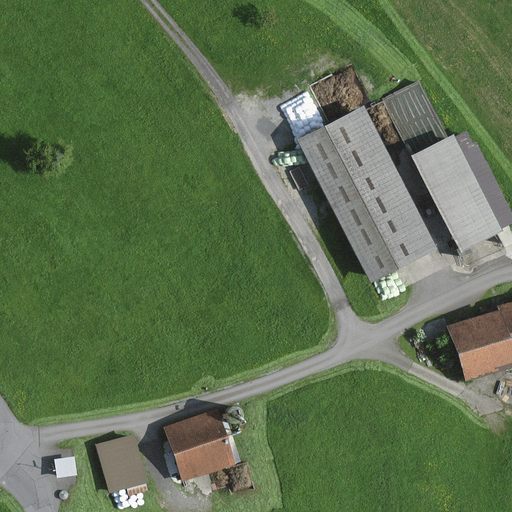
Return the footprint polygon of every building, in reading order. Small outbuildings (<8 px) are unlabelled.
[(452,252),(379,107),(309,142),(381,287),(452,252)] [(504,228),(458,128),(414,148),(460,248),(504,228)] [(511,312),(453,331),(468,382),(511,368),(511,312)] [(231,409),(168,430),(186,481),(248,460),(231,409)] [(144,436),(99,445),(109,495),(155,485),(144,436)]
